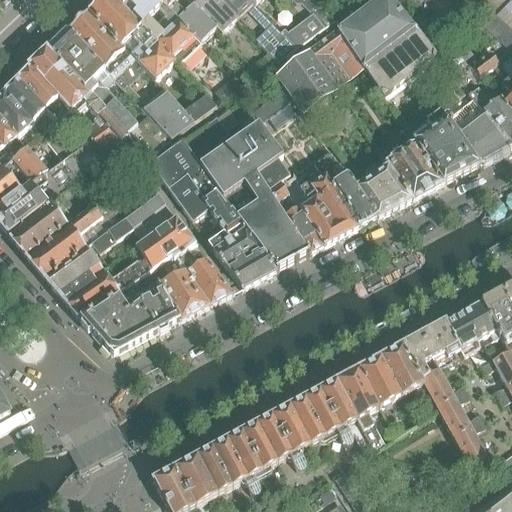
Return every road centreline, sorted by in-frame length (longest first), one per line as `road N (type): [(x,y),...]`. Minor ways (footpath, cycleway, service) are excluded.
road 1 (residential): [(511,173),(111,387),(66,354)]
road 2 (residential): [(137,511),(133,493),(155,465),(511,273)]
road 3 (residential): [(74,511),(98,497),(109,475),(87,425),(67,415),(0,451)]
